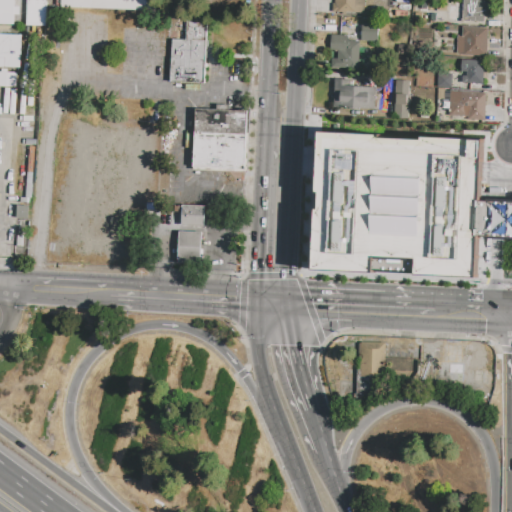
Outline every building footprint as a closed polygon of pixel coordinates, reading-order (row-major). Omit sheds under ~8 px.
[(0,0),(14,0),(13,24),(0,23),(0,0)] [(27,0),(47,0),(46,26),(27,25),(27,0)] [(61,0),(154,0),(154,9),(61,6),(61,0)] [(364,0),(364,14),(346,14),(346,15),(343,15),(343,13),(332,13),(333,3),(335,3),(335,0),(364,0)] [(463,0),(489,0),(489,17),(483,17),(483,23),(463,22),(463,0)] [(172,39),(185,40),(186,20),(207,20),(205,84),(196,84),(196,83),(170,82),(172,39)] [(362,23),(378,23),(378,40),(361,40),(362,23)] [(461,28),(487,28),(486,57),(456,56),(457,36),(461,36),(461,28)] [(0,32),(23,33),(22,68),(0,68),(0,32)] [(331,35),(348,36),(348,41),(360,42),(359,69),(330,68),(330,58),(337,59),(337,53),(331,52),(331,35)] [(462,61),(484,62),(483,84),(461,84),(461,79),(465,79),(466,73),(461,73),(462,61)] [(0,86),(15,87),(16,72),(0,71),(0,86)] [(437,88),(438,75),(453,75),(452,89),(437,88)] [(334,79),(351,80),(350,86),(375,87),(375,110),(334,109),(334,79)] [(395,81),(410,81),(408,117),(394,117),(395,81)] [(460,92),(486,92),(485,121),(467,121),(467,117),(449,117),(449,102),(450,102),(451,98),(459,99),(460,92)] [(195,109),(248,111),(246,171),(193,169),(195,109)] [(511,196),(481,195),(484,133),(424,130),(424,133),(380,131),(380,128),(320,125),(317,185),(320,186),(319,202),(316,202),(312,265),(376,268),(377,251),(416,253),(415,271),(477,274),(479,233),(511,234),(511,196)] [(20,197),(23,197),(24,172),(29,172),(28,198),(29,198),(29,203),(20,203),(20,197)] [(17,205),(29,206),(28,220),(17,220),(17,205)] [(154,212),(154,226),(161,226),(161,237),(181,236),(180,205),(170,205),(170,212),(154,212)] [(182,225),(183,206),(205,207),(204,226),(182,225)] [(180,232),(201,233),(200,262),(179,262),(180,232)] [(91,259),(91,252),(112,253),(111,261),(91,259)] [(359,343),(386,345),(385,359),(418,361),(417,380),(384,377),(364,396),(356,396),(359,343)] [(462,365),(462,383),(425,381),(425,370),(433,364),(462,365)]
